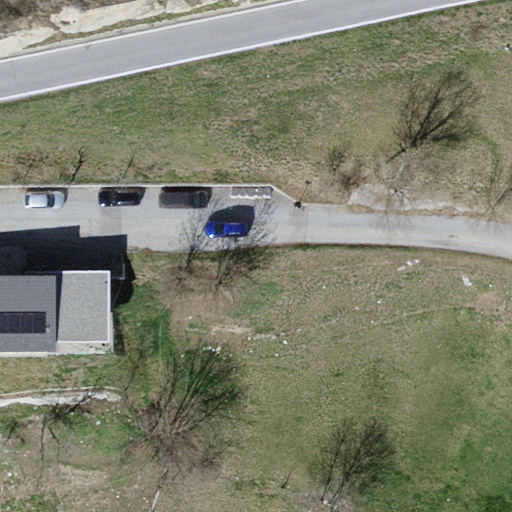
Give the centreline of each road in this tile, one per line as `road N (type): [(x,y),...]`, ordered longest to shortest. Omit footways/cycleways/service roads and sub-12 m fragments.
road 1 (residential): [(0,231),(468,238),(511,251)]
road 2 (tertiary): [(0,98),(454,0)]
